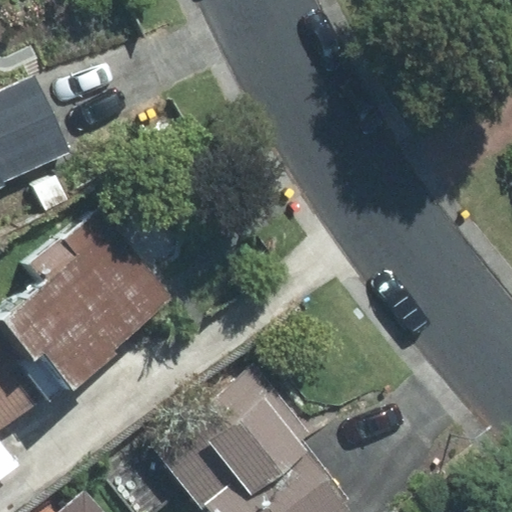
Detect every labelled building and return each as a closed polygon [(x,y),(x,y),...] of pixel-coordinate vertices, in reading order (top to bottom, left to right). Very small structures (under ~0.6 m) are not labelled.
[(0,91),(0,177),(3,183),(71,151),(35,75),(0,91)] [(114,351),(175,303),(99,208),(27,265),(38,279),(0,309),(0,424),(40,393),(16,364),(30,353),(35,359),(45,351),(74,387),(117,354),(114,351)] [(244,371),(110,477),(137,511),(152,511),(187,484),(209,511),(355,511),(356,511),(244,371)] [(0,478),(20,464),(0,437),(0,478)] [(101,511),(84,492),(60,511),(101,511)]
